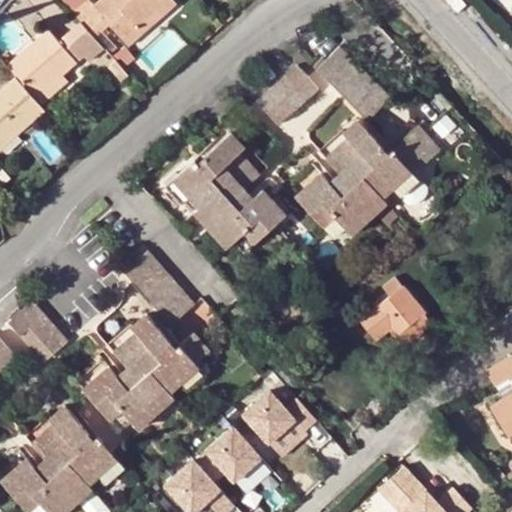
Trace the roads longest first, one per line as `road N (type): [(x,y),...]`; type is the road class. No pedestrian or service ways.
road 1 (unclassified): [(304,0),(78,179),(40,240),(0,274)]
road 2 (residential): [(303,511),(511,327)]
